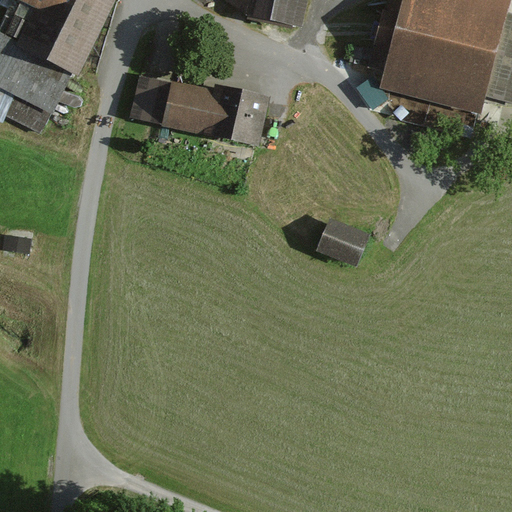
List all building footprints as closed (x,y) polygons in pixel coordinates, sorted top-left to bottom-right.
[(78,80),(118,4),(110,0),(22,0),(28,3),(5,46),(0,43),(0,122),(4,124),(8,115),(42,134),(71,77),(78,80)] [(227,0),(244,15),(298,28),(305,0),(227,0)] [(381,88),(478,116),(486,92),(511,99),(511,13),(506,12),(508,0),(389,0),(371,65),(387,70),(381,88)] [(138,73),(127,115),(257,149),(271,97),(214,83),(212,92),(138,73)] [(368,235),(335,220),(319,254),(352,269),(368,235)]
